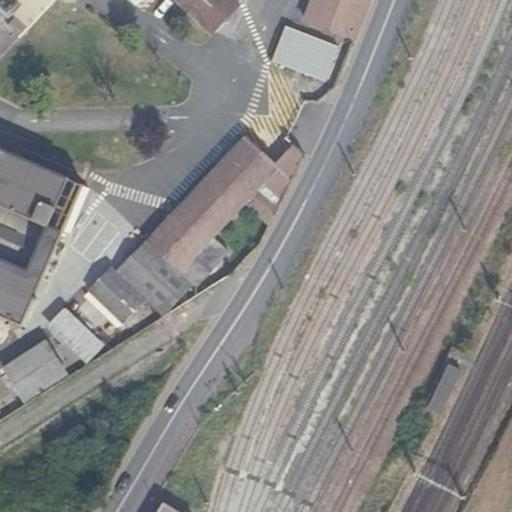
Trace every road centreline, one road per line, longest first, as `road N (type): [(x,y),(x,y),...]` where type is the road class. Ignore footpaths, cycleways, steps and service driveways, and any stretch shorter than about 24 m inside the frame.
road 1 (unclassified): [(117,511),(276,256),(394,0)]
road 2 (unknown): [(0,112),(142,192),(226,86)]
